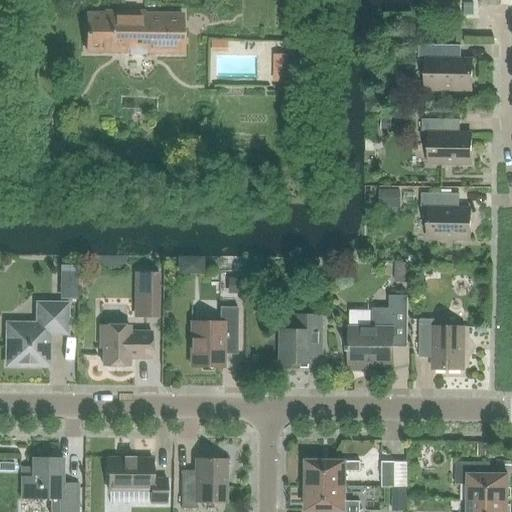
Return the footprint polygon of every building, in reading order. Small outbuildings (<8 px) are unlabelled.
[(463,4),(463,16),(473,16),(473,4),(463,4)] [(181,55),(181,14),(87,13),(86,53),(181,55)] [(425,90),(472,91),(472,61),(460,61),(461,46),(418,46),(418,62),(425,62),(425,90)] [(460,135),(460,120),(422,120),(421,135),(428,135),(428,164),(471,165),(471,135),(460,135)] [(51,142),(2,141),(2,182),(51,182),(51,142)] [(459,210),(459,195),(421,194),(421,211),(428,211),(427,239),(470,240),(470,210),(459,210)] [(393,284),(409,284),(410,268),(393,268),(393,284)] [(157,318),(158,274),(138,274),(137,318),(157,318)] [(407,348),(407,297),(389,296),(389,309),(372,309),(371,329),(349,329),(349,369),(375,369),(375,364),(393,364),(393,348),(407,348)] [(65,333),(65,306),(38,306),(38,326),(17,326),(7,335),(7,365),(47,366),(47,333),(65,333)] [(188,323),(188,368),(220,368),(220,354),(220,346),(234,346),(235,308),(217,308),(216,323),(188,323)] [(321,359),(321,341),(321,316),(296,316),(296,331),(282,331),(282,369),(309,369),(309,359),(321,359)] [(433,370),(463,370),(463,328),(435,327),(435,320),(419,320),(419,358),(433,359),(433,370)] [(129,359),(151,359),(151,333),(129,333),(129,327),(100,327),(100,349),(103,349),(103,367),(129,367),(129,359)] [(243,388),(243,363),(233,363),(233,388),(243,388)] [(62,484),(62,458),(32,458),(31,468),(21,467),(21,500),(51,500),(50,511),(77,511),(78,484),(62,484)] [(166,504),(166,480),(152,480),(152,460),(108,459),(108,491),(150,492),(150,504),(166,504)] [(196,503),(225,503),(225,460),(196,460),(195,472),(181,471),(181,509),(196,509),(196,503)] [(345,472),(360,472),(360,462),(306,462),(305,486),(345,487),(345,472)] [(394,488),(394,463),(381,462),(381,488),(394,488)] [(486,475),(486,463),(456,463),(455,484),(467,484),(467,502),(507,502),(507,475),(486,475)] [(345,502),(345,487),(305,486),(305,511),(331,511),(359,511),(360,502),(345,502)] [(507,511),(507,502),(467,502),(467,511),(507,511)]
